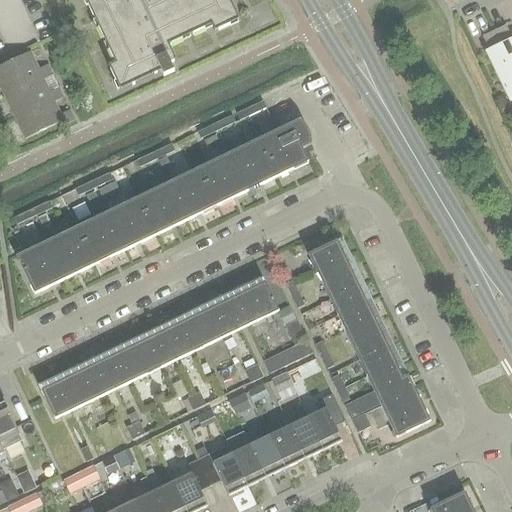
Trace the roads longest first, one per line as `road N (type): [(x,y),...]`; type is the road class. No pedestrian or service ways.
road 1 (residential): [(350,195),(0,355)]
road 2 (residential): [(495,440),(378,211),(350,195)]
road 3 (tertiary): [(477,260),(378,95)]
road 4 (residential): [(383,489),(495,440)]
